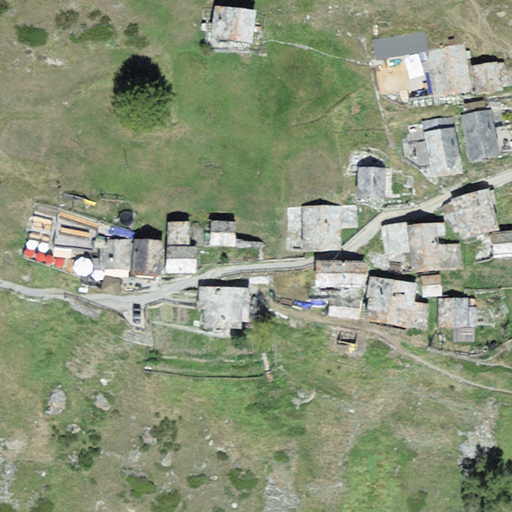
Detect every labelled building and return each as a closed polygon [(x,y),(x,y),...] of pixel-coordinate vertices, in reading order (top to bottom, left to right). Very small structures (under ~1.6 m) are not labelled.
[(257,6),(214,4),(212,38),(255,40),(257,6)] [(469,42),(426,49),(434,100),(477,93),(469,42)] [(501,60),(476,64),(480,96),(506,92),(501,60)] [(494,107),(463,114),(475,163),(506,156),(494,107)] [(456,126),(427,131),(436,179),(465,174),(456,126)] [(360,171),(360,198),(390,197),(390,171),(360,171)] [(451,203),(463,240),(500,228),(489,191),(451,203)] [(305,247),(342,245),(340,203),(303,205),(305,247)] [(239,218),(209,218),(209,245),(239,245),(239,218)] [(190,220),(167,221),(169,244),(191,243),(190,220)] [(388,273),(416,272),(447,270),(443,223),(383,228),(388,273)] [(511,232),(491,236),(494,259),(511,256),(511,232)] [(134,237),(101,238),(102,271),(135,270),(134,237)] [(163,273),(163,240),(136,240),(136,273),(163,273)] [(201,248),(168,249),(169,275),(201,274),(201,248)] [(372,262),(319,263),(316,297),(368,299),(366,323),(414,328),(419,282),(372,277),(372,262)] [(422,276),(424,297),(453,295),(451,274),(422,276)] [(258,287),(202,287),(202,332),(258,332),(258,287)] [(470,299),(440,300),(441,328),(471,327),(470,299)]
